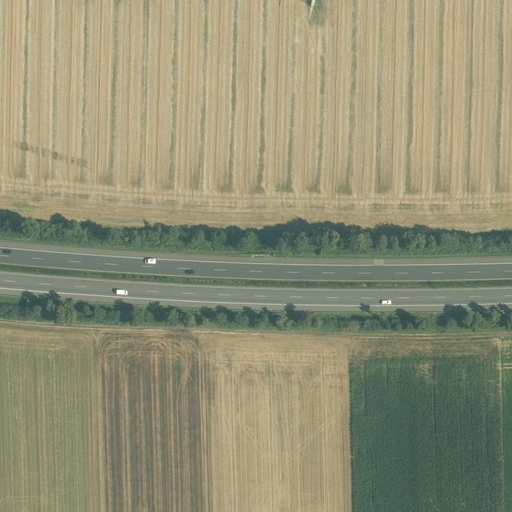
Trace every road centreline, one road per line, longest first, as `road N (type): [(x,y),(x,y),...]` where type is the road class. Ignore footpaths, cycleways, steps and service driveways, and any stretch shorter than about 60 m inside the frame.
road 1 (track): [(0,319),(364,342),(511,334)]
road 2 (motorway): [(511,271),(265,277),(0,259)]
road 3 (motorway): [(0,286),(263,303),(511,300)]
